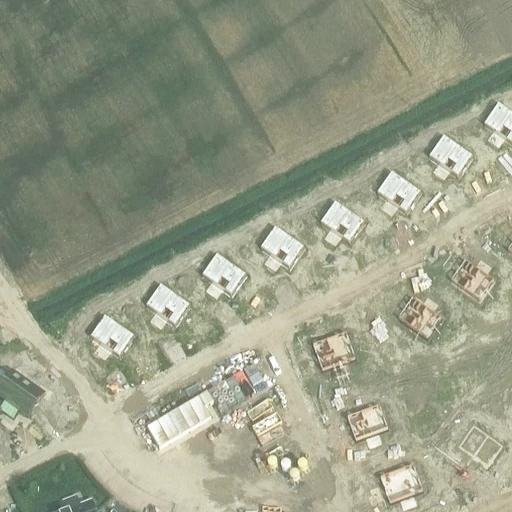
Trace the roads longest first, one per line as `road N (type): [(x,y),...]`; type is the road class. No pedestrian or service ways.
road 1 (unknown): [(296,511),(203,487),(123,447),(0,283)]
road 2 (unknown): [(264,334),(0,485)]
road 3 (unknown): [(511,202),(328,305)]
